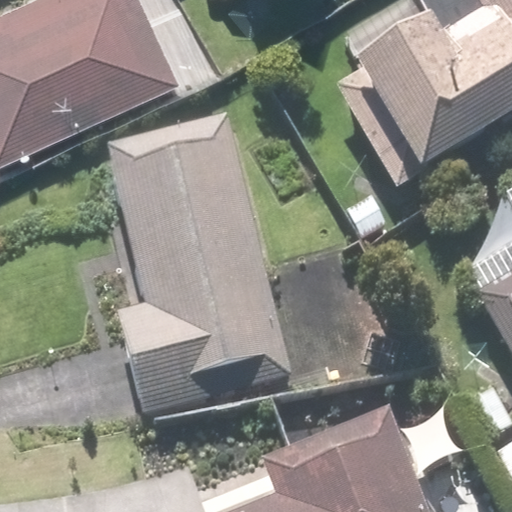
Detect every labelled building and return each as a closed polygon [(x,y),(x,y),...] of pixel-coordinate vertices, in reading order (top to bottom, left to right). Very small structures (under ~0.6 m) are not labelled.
[(8,0),(0,4),(0,161),(176,80),(138,0),(8,0)] [(511,0),(457,0),(467,15),(330,97),(393,200),(511,127),(511,0)] [(290,386),(223,127),(103,158),(143,312),(113,320),(140,425),(290,386)] [(511,281),(473,304),(511,368),(511,281)] [(421,511),(405,470),(404,471),(383,420),(258,469),(273,505),(255,511),(421,511)]
